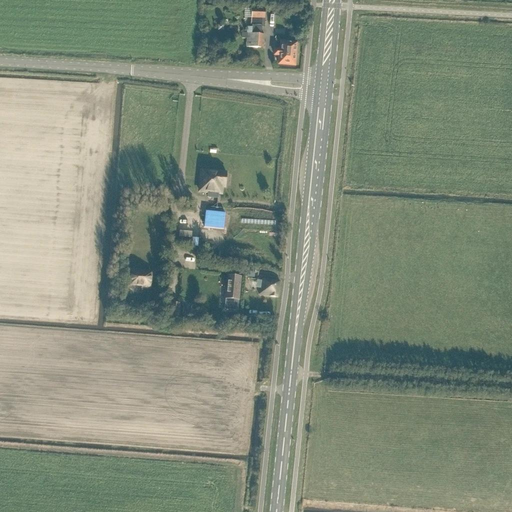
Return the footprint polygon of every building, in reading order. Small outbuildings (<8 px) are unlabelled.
[(250,10),(249,25),(263,26),(264,11),(250,10)] [(242,34),(241,40),(246,41),(246,48),(262,49),(264,36),(242,34)] [(274,51),(274,55),(279,56),(278,65),(294,66),(296,44),(280,43),(279,52),(274,51)] [(218,194),(221,194),(221,186),(225,187),(226,174),(201,171),(199,192),(207,193),(207,198),(218,199),(218,194)] [(205,212),(204,228),(223,230),(225,214),(205,212)] [(131,270),(130,285),(141,286),(141,288),(149,288),(150,273),(140,273),(140,271),(131,270)] [(227,276),(226,287),(239,289),(240,277),(227,276)] [(260,279),(257,294),(275,297),(277,282),(260,279)] [(225,299),(224,310),(237,311),(238,300),(239,289),(226,287),(225,299)] [(170,303),(169,320),(178,321),(180,303),(170,303)] [(247,317),(247,325),(254,326),(255,318),(247,317)]
